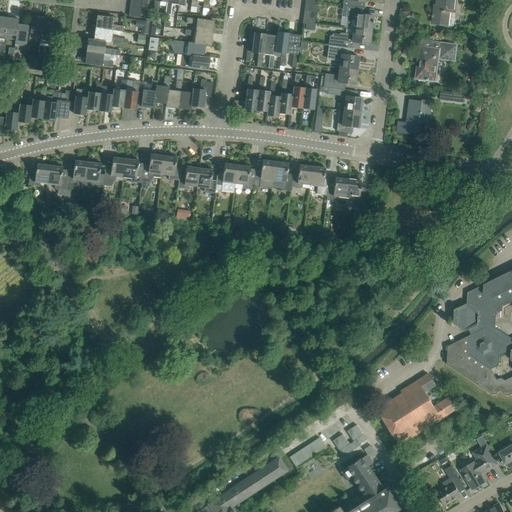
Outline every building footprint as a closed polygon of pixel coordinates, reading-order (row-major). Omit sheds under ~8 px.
[(154,12),(154,0),(142,0),(142,5),(142,7),(147,7),(148,0),(154,0),(153,11),(154,12)] [(167,7),(167,0),(154,0),(154,12),(159,12),(160,2),(166,2),(166,7),(167,7)] [(179,5),(180,0),(167,0),(167,7),(166,7),(165,14),(170,15),(172,5),(179,6),(179,5)] [(203,9),(204,0),(191,0),(191,7),(196,8),(197,0),(203,0),(203,9)] [(457,0),(437,0),(437,6),(438,6),(438,9),(435,9),(433,23),(448,25),(449,11),(455,12),(457,0)] [(343,6),(342,17),(348,18),(347,21),(346,27),(355,29),(371,31),(372,23),(373,23),(373,20),(373,16),(359,14),(359,7),(357,7),(343,6)] [(141,18),(141,11),(130,9),(129,16),(141,18)] [(40,43),(44,17),(32,16),(30,37),(40,38),(40,43)] [(97,16),(96,28),(112,30),(123,31),(124,26),(113,25),(114,18),(97,16)] [(52,44),(54,24),(43,22),(44,17),(40,43),(40,46),(46,46),(46,43),(52,44)] [(213,34),(214,21),(187,17),(186,24),(197,25),(196,32),(213,34)] [(15,45),(19,19),(7,18),(5,39),(15,40),(14,45),(15,45)] [(26,46),(29,26),(18,24),(19,19),(15,45),(26,46)] [(94,40),(105,41),(121,43),(122,38),(111,37),(112,30),(96,28),(94,40)] [(370,44),(371,31),(355,29),(354,36),(345,35),(345,37),(333,35),(330,38),(329,46),(338,48),(345,48),(354,49),(355,42),(370,44)] [(211,46),(213,34),(196,32),(185,30),(184,35),(195,37),(194,44),(205,45),(211,46)] [(286,54),(289,34),(277,32),(277,33),(274,56),(275,56),(275,52),(282,53),(280,66),(284,67),(286,54)] [(263,55),(265,35),(254,33),(251,52),(259,53),(257,67),(261,67),(263,55)] [(274,56),(277,33),(277,36),(265,35),(263,55),(270,55),(268,68),(272,69),(274,56)] [(298,56),(299,45),(300,35),(289,34),(286,54),(293,55),(291,68),(295,68),(297,56),(298,56)] [(139,35),(138,44),(146,45),(147,36),(139,35)] [(88,39),(87,52),(104,54),(111,55),(114,55),(119,56),(120,51),(114,50),(104,49),(105,41),(94,40),(88,39)] [(204,56),(205,45),(194,44),(174,41),(173,42),(170,43),(174,53),(183,55),(187,55),(204,56)] [(436,81),(438,59),(455,61),(457,45),(430,41),(429,48),(420,47),(419,55),(421,55),(419,71),(417,70),(416,78),(436,81)] [(357,71),(359,57),(344,55),(345,48),(338,48),(329,46),(328,58),(334,59),(333,61),(341,62),(340,69),(357,71)] [(87,52),(85,64),(95,65),(112,67),(113,62),(103,61),(104,54),(87,52)] [(208,70),(210,57),(204,56),(187,55),(183,55),(181,66),(208,70)] [(355,84),(357,71),(340,69),(339,76),(331,75),(331,77),(325,77),(324,88),(329,89),(342,90),(342,89),(340,89),(341,82),(355,84)] [(290,114),(295,75),(293,88),(292,95),(285,94),(287,81),(283,81),(279,113),(290,114)] [(302,108),(305,89),(298,88),(300,75),(295,75),(290,114),(291,106),(302,108)] [(256,110),(258,91),(252,91),(253,77),(249,76),(247,89),(244,109),(256,110)] [(314,109),(316,90),(309,89),(311,76),(306,76),(305,89),(302,108),(314,109)] [(168,91),(170,77),(164,77),(163,87),(156,86),(155,102),(166,104),(168,91)] [(267,115),(270,93),(263,92),(265,79),(260,78),(258,91),(256,110),(267,111),(267,115)] [(211,98),(213,83),(206,82),(207,80),(201,79),(199,90),(193,89),(194,83),(193,83),(190,110),(191,110),(191,106),(203,107),(205,97),(211,98)] [(124,108),(126,92),(127,81),(121,80),(121,88),(114,87),(112,106),(124,108)] [(126,92),(124,108),(136,109),(137,99),(139,83),(134,82),(127,81),(126,88),(126,92)] [(155,102),(156,86),(157,82),(152,81),(150,91),(143,91),(141,107),(154,108),(155,102)] [(178,108),(180,92),(181,82),(176,81),(175,91),(168,91),(166,104),(166,107),(178,108)] [(279,113),(283,81),(281,94),(280,98),(274,97),(275,84),(271,83),(270,93),(267,115),(278,117),(279,113)] [(99,110),(102,86),(102,84),(97,83),(95,94),(89,93),(87,109),(99,110)] [(190,110),(193,83),(188,83),(187,93),(180,92),(178,108),(190,110)] [(112,106),(114,87),(114,85),(109,85),(109,87),(102,86),(99,110),(111,112),(112,106)] [(86,115),(87,109),(89,93),(89,87),(84,87),(84,90),(76,89),(73,113),(86,115)] [(342,90),(339,111),(344,111),(361,113),(363,98),(357,97),(358,91),(342,89),(342,90)] [(42,118),(45,91),(41,90),(40,101),(33,100),(31,117),(42,118)] [(54,122),(57,93),(53,92),(52,103),(45,102),(46,91),(45,91),(42,118),(48,119),(48,121),(54,122)] [(68,119),(71,91),(66,91),(64,101),(58,100),(59,93),(57,93),(54,122),(55,122),(55,117),(68,119)] [(441,91),(440,100),(448,101),(449,92),(441,91)] [(457,93),(456,102),(464,103),(465,94),(457,93)] [(31,117),(33,100),(33,96),(28,95),(27,106),(20,105),(20,103),(19,103),(16,130),(17,130),(18,121),(30,123),(31,117)] [(428,127),(432,100),(422,99),(422,101),(410,99),(406,134),(418,135),(419,125),(428,127)] [(16,130),(19,103),(15,102),(13,113),(7,112),(7,107),(6,107),(3,135),(4,135),(5,129),(16,130)] [(359,128),(361,113),(344,111),(342,122),(338,121),(336,131),(352,133),(353,127),(359,128)] [(142,184),(141,188),(147,188),(153,178),(161,179),(161,175),(164,155),(151,154),(149,164),(144,163),(143,172),(143,176),(142,184)] [(181,168),(175,167),(177,157),(164,155),(161,175),(169,176),(168,180),(179,181),(179,177),(180,176),(181,168)] [(123,178),(126,159),(126,158),(113,157),(112,167),(106,167),(105,174),(105,175),(105,180),(115,181),(116,177),(123,178)] [(126,159),(123,178),(131,179),(130,182),(142,184),(143,176),(143,172),(138,171),(139,160),(126,158),(126,159)] [(67,178),(67,182),(77,184),(77,185),(85,186),(85,182),(87,162),(88,162),(75,160),(74,171),(68,170),(67,178)] [(272,189),(276,162),(263,160),(261,170),(255,169),(254,177),(255,178),(253,187),(272,189)] [(85,182),(85,186),(92,187),(93,186),(104,187),(105,180),(105,175),(105,174),(100,174),(101,163),(88,162),(87,162),(85,182)] [(290,192),(291,187),(292,174),(287,174),(288,163),(276,162),(272,189),(290,192)] [(48,185),(50,165),(37,163),(36,174),(30,173),(29,186),(40,187),(40,184),(48,185)] [(217,181),(215,190),(234,192),(235,184),(237,165),(225,163),(223,174),(217,173),(216,181),(217,181)] [(67,178),(62,177),(63,167),(50,165),(48,185),(55,186),(55,189),(66,190),(67,182),(67,178)] [(255,178),(254,177),(249,177),(251,166),(237,165),(235,184),(242,185),(241,189),(253,190),(253,187),(255,178)] [(310,186),(312,166),(299,165),(298,175),(292,174),(291,187),(302,189),(302,185),(310,186)] [(197,188),(199,168),(187,166),(185,177),(180,176),(179,177),(179,181),(178,189),(189,190),(189,187),(197,188)] [(312,166),(310,186),(317,187),(317,190),(316,194),(327,196),(328,187),(329,187),(330,179),(324,178),(325,168),(312,166)] [(199,168),(197,188),(204,189),(204,192),(215,193),(215,190),(216,186),(217,181),(216,181),(211,180),(213,170),(199,168)] [(346,199),(348,179),(335,177),(334,188),(329,187),(328,187),(327,196),(326,200),(337,201),(336,204),(345,205),(346,199)] [(363,197),(363,191),(360,191),(361,181),(348,179),(346,199),(353,199),(352,203),(358,204),(357,209),(365,210),(366,198),(363,197)] [(120,208),(119,213),(127,214),(128,206),(120,205),(120,208)] [(288,227),(286,234),(294,236),(295,229),(288,227)] [(511,270),(468,292),(467,304),(455,310),(454,323),(465,331),(471,329),(473,333),(448,346),(447,364),(493,394),(494,394),(495,394),(497,393),(497,392),(501,390),(504,393),(503,393),(506,395),(507,394),(508,395),(511,393),(511,270)] [(369,374),(358,381),(365,391),(375,385),(369,374)] [(398,445),(455,409),(448,397),(433,407),(425,393),(436,386),(428,374),(400,391),(402,393),(386,403),(380,393),(369,399),(398,445)] [(321,450),(326,447),(319,437),(314,440),(321,450)] [(348,445),(351,451),(361,445),(360,444),(357,439),(353,441),(349,444),(348,445)] [(316,454),(321,450),(314,440),(309,444),(316,454)] [(311,457),(316,454),(309,444),(304,447),(311,457)] [(482,474),(494,466),(499,463),(494,455),(488,444),(474,452),(478,459),(461,469),(467,481),(473,489),(486,481),(482,474)] [(339,451),(338,451),(342,457),(351,451),(348,445),(344,447),(339,451)] [(511,445),(500,453),(503,459),(509,467),(511,465),(511,445)] [(306,460),(311,457),(304,447),(299,450),(306,460)] [(301,464),(306,460),(299,450),(294,454),(301,464)] [(296,467),(301,464),(294,454),(289,457),(296,467)] [(362,496),(365,501),(384,488),(382,484),(379,485),(367,467),(373,463),(367,454),(359,460),(358,459),(348,466),(349,466),(341,472),(347,480),(352,477),(364,495),(362,496)] [(233,511),(230,507),(267,483),(268,485),(274,481),(273,479),(286,470),(279,458),(196,511),(233,511)] [(458,491),(464,487),(459,478),(452,465),(445,469),(450,478),(443,482),(445,486),(437,491),(440,496),(439,497),(441,501),(442,501),(445,505),(461,496),(458,491)] [(391,511),(398,508),(384,488),(365,501),(347,511),(343,511),(339,506),(329,511),(391,511)] [(504,511),(499,503),(491,508),(492,509),(486,511),(504,511)]
